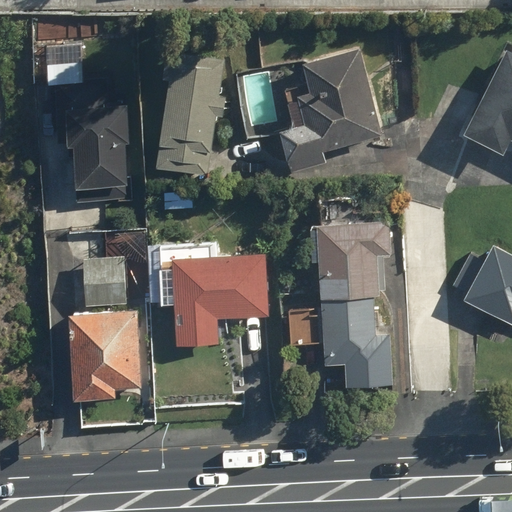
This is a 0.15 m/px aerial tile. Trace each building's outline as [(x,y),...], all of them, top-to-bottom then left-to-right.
[(70,145),(72,187),(126,184),(123,143),(128,143),(126,103),(109,104),(107,78),(83,80),(80,43),(52,45),(58,143),(65,143),(66,146),(70,145)] [(359,46),(300,61),(308,91),(295,95),(296,98),(285,101),(291,124),(301,121),(302,123),(277,129),(288,171),(324,162),(321,149),(381,134),(359,46)] [(511,51),(505,48),(462,132),(502,153),(510,137),(511,137),(511,51)] [(169,80),(154,167),(205,175),(215,114),(222,115),(225,96),(218,95),(224,60),(174,51),(173,55),(166,54),(162,78),(169,80)] [(195,191),(163,192),(164,209),(196,207),(195,191)] [(461,214),(443,214),(444,253),(462,252),(461,214)] [(387,217),(314,222),(314,224),(307,225),(309,259),(316,259),(323,365),(391,360),(389,331),(375,332),(373,294),(377,293),(375,255),(389,254),(387,217)] [(215,240),(147,243),(150,303),(172,301),(174,345),(217,342),(216,317),(268,314),(265,252),(215,254),(215,240)] [(511,253),(491,243),(483,258),(470,251),(453,286),(465,293),(462,299),(511,324),(511,253)] [(124,256),(82,258),(84,306),(126,303),(124,256)] [(137,309),(66,312),(70,399),(115,397),(114,388),(141,387),(137,309)]
